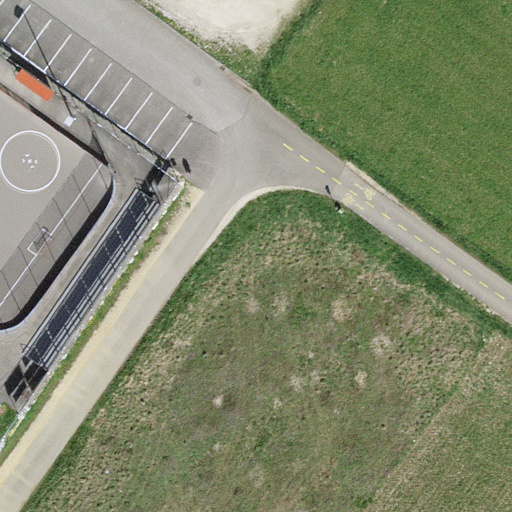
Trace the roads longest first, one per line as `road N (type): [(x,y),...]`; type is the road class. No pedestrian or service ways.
road 1 (unclassified): [(265,129),(0,510)]
road 2 (unclassified): [(511,301),(265,129)]
road 3 (unclassified): [(83,0),(265,129)]
